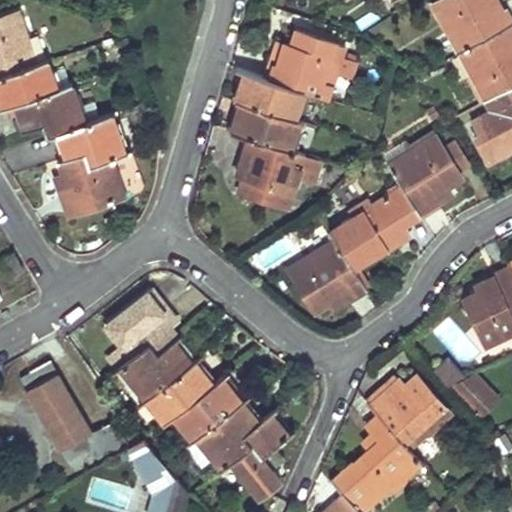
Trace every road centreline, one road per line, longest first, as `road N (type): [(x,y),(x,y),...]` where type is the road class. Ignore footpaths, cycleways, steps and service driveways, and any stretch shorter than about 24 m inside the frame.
road 1 (residential): [(164,231),(231,0)]
road 2 (residential): [(511,211),(460,243),(402,319),(345,362)]
road 3 (residential): [(345,362),(301,344),(164,231)]
road 4 (residential): [(345,362),(304,484)]
road 5 (residential): [(0,195),(67,302)]
road 6 (residential): [(164,231),(67,302)]
